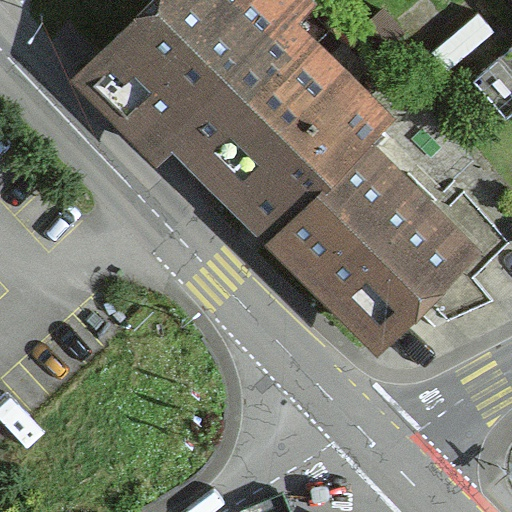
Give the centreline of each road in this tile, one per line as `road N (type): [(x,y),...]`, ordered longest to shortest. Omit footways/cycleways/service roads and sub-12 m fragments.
road 1 (secondary): [(0,49),(365,431)]
road 2 (secondary): [(365,431),(224,511)]
road 3 (tertiary): [(365,431),(410,421),(511,369)]
